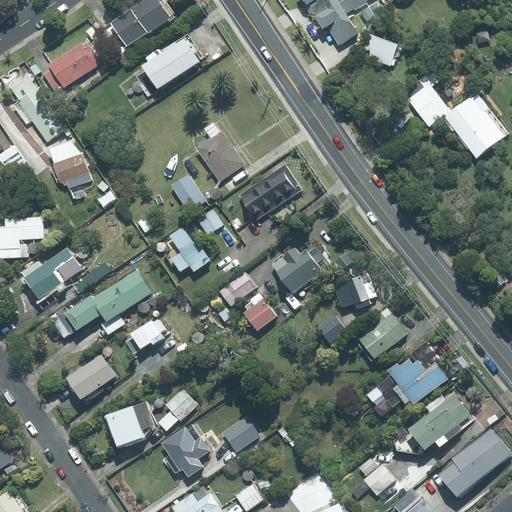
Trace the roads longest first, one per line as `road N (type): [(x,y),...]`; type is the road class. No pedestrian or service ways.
road 1 (secondary): [(511,364),(368,187),(237,0)]
road 2 (residential): [(92,511),(0,368)]
